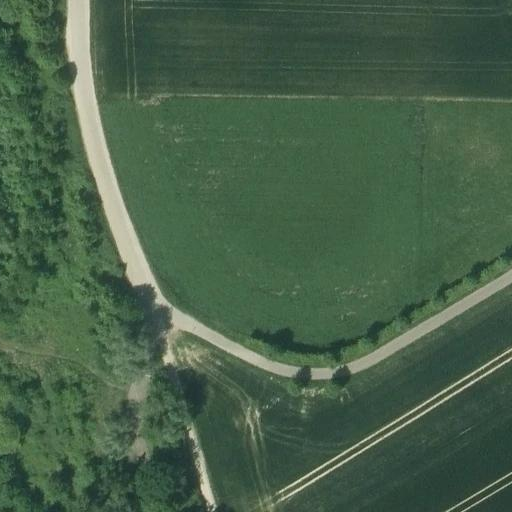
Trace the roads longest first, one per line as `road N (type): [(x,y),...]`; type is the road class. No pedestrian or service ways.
road 1 (track): [(511,278),(357,368),(319,377),(244,356),(167,312),(148,315)]
road 2 (unclassified): [(76,0),(83,105),(148,315)]
road 3 (track): [(148,315),(206,511)]
road 4 (track): [(148,315),(135,439),(137,511)]
